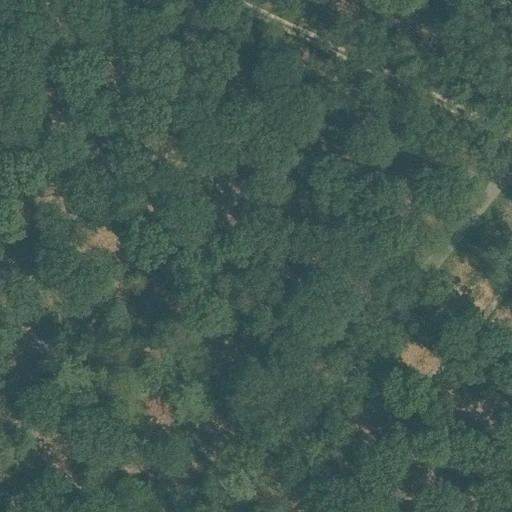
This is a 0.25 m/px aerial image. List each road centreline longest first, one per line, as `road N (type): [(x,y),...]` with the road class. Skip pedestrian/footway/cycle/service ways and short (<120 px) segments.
road 1 (unclassified): [(511,158),(232,511)]
road 2 (track): [(222,0),(511,142)]
